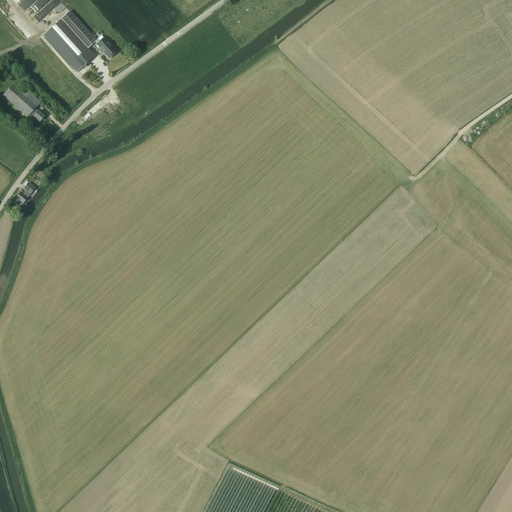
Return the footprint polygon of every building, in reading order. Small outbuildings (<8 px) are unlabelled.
[(43,35),(54,47),(74,69),(80,63),(83,67),(93,57),(86,50),(94,42),(97,40),(70,11),(43,35)] [(97,40),(94,42),(109,59),(116,52),(104,38),(98,43),(97,40)] [(3,96),(27,118),(38,105),(42,108),(44,106),(25,89),(21,94),(12,86),(3,96)] [(34,117),(40,122),(44,117),(35,109),(31,114),(34,117)] [(25,191),(22,195),(20,193),(16,199),(13,203),(17,206),(20,202),(23,204),(27,199),(35,188),(29,183),(23,190),(25,191)]
